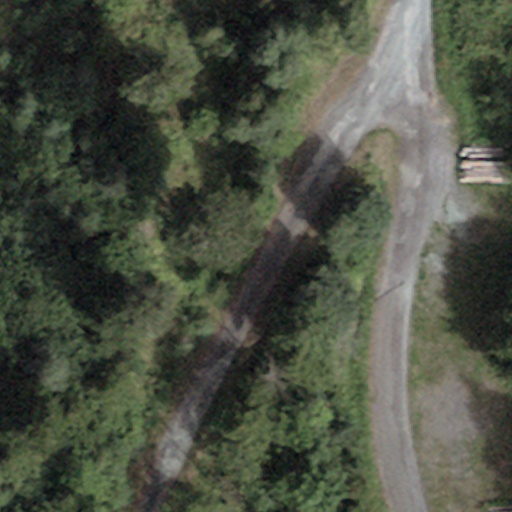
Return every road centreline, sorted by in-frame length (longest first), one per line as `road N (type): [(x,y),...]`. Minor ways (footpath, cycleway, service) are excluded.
road 1 (track): [(412,0),(384,79),(144,511)]
road 2 (track): [(413,0),(413,155),(377,396),(402,511)]
